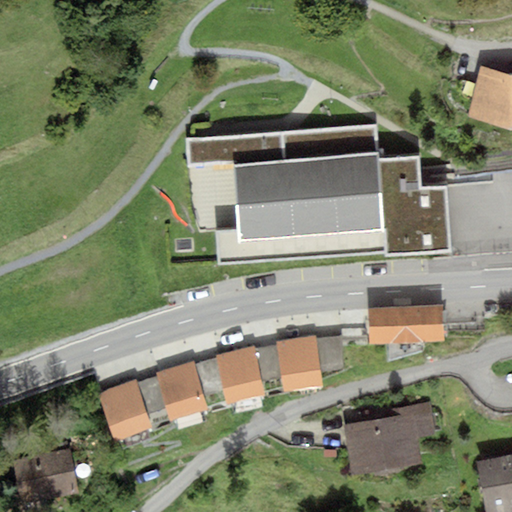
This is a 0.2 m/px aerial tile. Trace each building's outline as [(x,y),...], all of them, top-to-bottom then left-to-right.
[(511,74),(511,75),(480,66),(468,117),(511,130),(511,129),(511,74)] [(215,231),(217,266),(385,257),(451,251),(447,185),(422,187),(419,156),(380,159),(377,125),(185,139),(187,167),(233,164),(237,228),(215,231)] [(202,187),(199,211),(223,214),(226,190),(202,187)] [(442,305),(368,310),(369,344),(389,343),(389,361),(424,350),(423,341),(444,341),(442,305)] [(276,342),(276,345),(281,377),(283,391),(324,385),(322,370),(345,367),(340,336),(316,340),(315,336),(276,342)] [(254,345),(216,355),(217,357),(224,389),(227,403),(265,394),(262,380),(281,377),(276,345),(255,349),(254,345)] [(193,360),(156,373),(157,377),(167,408),(170,420),(208,408),(204,395),(224,389),(217,357),(195,365),(193,360)] [(167,408),(157,377),(137,383),(136,380),(98,393),(114,443),(152,427),(147,414),(167,408)] [(389,417),(343,425),(351,473),(423,461),(419,437),(435,434),(430,402),(388,409),(389,417)] [(70,448),(16,459),(25,504),(80,493),(70,448)] [(511,511),(511,454),(476,461),(485,511),(511,511)]
